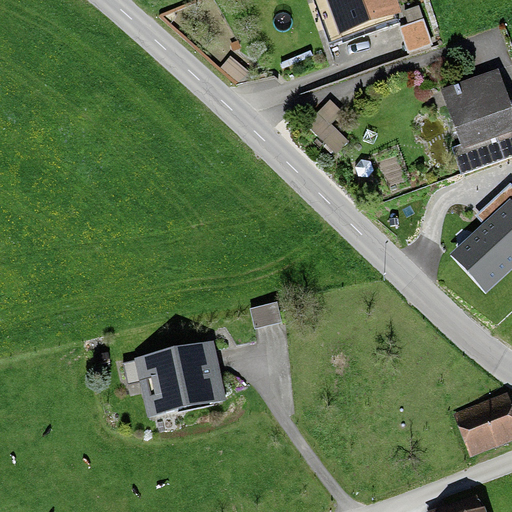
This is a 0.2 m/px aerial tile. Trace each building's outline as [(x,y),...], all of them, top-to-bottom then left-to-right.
[(377,0),(326,0),(329,10),(315,14),(325,48),(387,29),(377,0)] [(424,22),(403,30),(412,54),(433,46),(424,22)] [(511,97),(504,76),(445,96),(465,154),(511,137),(511,97)] [(330,104),(308,124),(333,151),(345,140),(330,124),(340,115),(330,104)] [(511,268),(511,207),(510,205),(453,257),(486,292),(511,268)] [(283,308),(255,315),(261,336),(288,329),(283,308)] [(220,348),(140,365),(152,422),(232,405),(220,348)] [(511,413),(506,398),(448,419),(462,455),(511,436),(511,413)]
